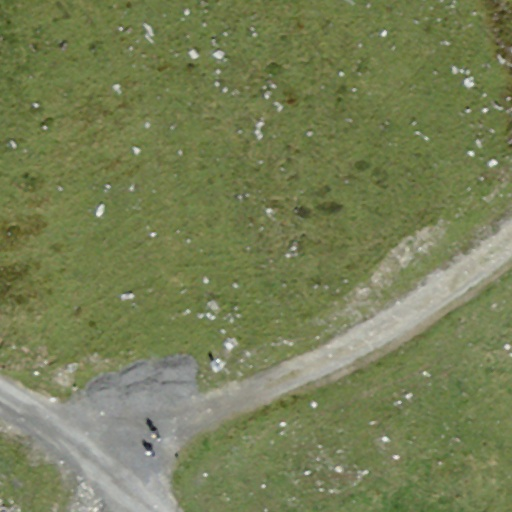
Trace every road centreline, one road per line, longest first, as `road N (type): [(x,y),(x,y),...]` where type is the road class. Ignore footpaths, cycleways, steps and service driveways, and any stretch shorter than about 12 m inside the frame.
road 1 (track): [(120,478),(198,411),(406,323),(511,238)]
road 2 (track): [(0,400),(120,478)]
